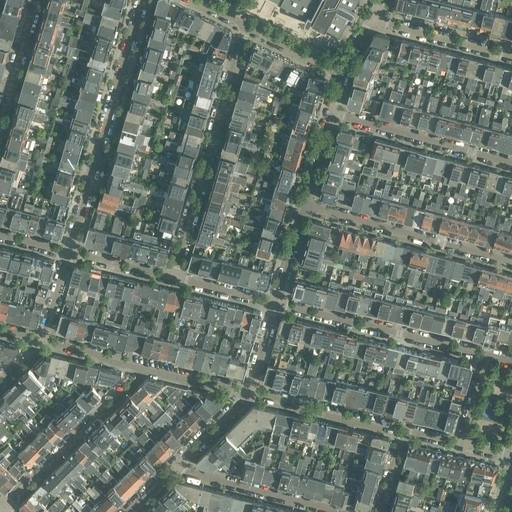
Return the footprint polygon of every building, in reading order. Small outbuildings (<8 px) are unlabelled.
[(0,6),(4,8),(20,12),(23,3),(11,0),(5,0),(5,3),(0,1),(0,6)] [(66,0),(48,0),(47,5),(64,9),(66,0)] [(104,4),(102,11),(104,11),(120,16),(122,8),(122,7),(123,7),(124,5),(110,0),(110,1),(107,0),(91,0),(100,2),(100,3),(104,4)] [(158,0),(155,12),(166,15),(169,16),(171,17),(174,18),(180,5),(170,0),(158,0)] [(275,0),(287,6),(285,10),(305,20),(305,21),(305,22),(305,23),(306,23),(307,24),(308,24),(309,24),(310,23),(311,20),(340,34),(347,20),(345,19),(348,13),(350,14),(351,15),(352,15),(353,15),(354,14),(354,13),(355,13),(355,12),(355,11),(354,10),(354,9),(353,9),(357,0),(275,0)] [(394,0),(394,4),(395,7),(403,9),(405,0),(394,0)] [(405,0),(403,9),(413,12),(416,0),(405,0)] [(416,0),(413,12),(425,15),(428,0),(416,0)] [(428,0),(425,15),(435,17),(440,0),(428,0)] [(441,0),(440,0),(435,17),(436,18),(437,17),(443,19),(446,20),(451,0),(446,0),(446,1),(441,0)] [(451,0),(446,20),(451,21),(452,21),(457,22),(462,5),(456,4),(456,0),(451,0)] [(463,0),(462,5),(457,22),(468,25),(473,8),(474,0),(469,0),(470,1),(465,0),(463,0)] [(473,8),(468,25),(475,27),(475,28),(479,29),(486,0),(482,0),(480,10),(473,8)] [(486,0),(479,29),(484,30),(484,29),(490,31),(494,13),(489,12),(491,0),(486,0)] [(88,5),(83,4),(81,10),(77,9),(75,13),(80,14),(85,16),(86,12),(88,5)] [(47,5),(44,16),(69,22),(70,17),(62,15),(64,9),(47,5)] [(180,5),(174,18),(179,21),(182,23),(181,24),(188,28),(195,13),(180,5)] [(0,6),(0,16),(18,21),(20,12),(4,8),(0,6)] [(104,11),(102,17),(86,12),(85,16),(84,17),(100,22),(100,21),(117,27),(118,23),(120,16),(104,11)] [(155,12),(152,22),(170,28),(171,23),(169,23),(171,17),(169,16),(166,15),(155,12)] [(195,13),(188,28),(194,31),(193,33),(196,34),(197,32),(205,18),(195,13)] [(494,13),(490,31),(501,34),(505,16),(494,13)] [(0,25),(15,30),(18,21),(0,16),(0,25)] [(44,16),(41,26),(58,31),(59,25),(71,28),(73,24),(69,22),(44,16)] [(511,17),(505,16),(501,34),(511,37),(511,33),(511,17)] [(96,26),(94,31),(113,37),(116,29),(116,30),(117,27),(100,21),(100,22),(84,17),(83,22),(96,26)] [(205,18),(197,32),(196,34),(200,36),(201,34),(207,37),(214,22),(205,18)] [(151,32),(150,32),(167,37),(169,31),(171,32),(172,28),(170,28),(152,22),(151,26),(152,26),(151,32)] [(214,22),(207,37),(212,40),(211,42),(206,53),(210,54),(215,44),(224,27),(214,22)] [(0,34),(12,39),(15,30),(0,25),(0,34)] [(41,26),(38,36),(61,42),(61,40),(57,39),(58,37),(56,37),(58,31),(41,26)] [(224,27),(215,44),(210,54),(224,58),(225,53),(218,51),(220,45),(227,47),(231,33),(229,30),(224,27)] [(88,41),(93,42),(111,47),(112,44),(112,43),(113,37),(94,31),(92,31),(91,37),(90,36),(88,41)] [(149,40),(148,43),(165,48),(171,50),(172,46),(166,44),(168,38),(167,37),(150,32),(149,33),(148,38),(149,40)] [(371,43),(370,43),(387,48),(399,51),(402,40),(396,38),(394,45),(388,44),(390,37),(390,36),(377,33),(374,34),(371,40),(371,43)] [(0,46),(9,49),(12,39),(0,34),(0,46)] [(78,36),(71,34),(68,45),(70,45),(75,47),(77,42),(78,38),(78,36)] [(35,46),(55,52),(56,52),(58,46),(60,47),(61,43),(61,42),(38,36),(35,46)] [(91,53),(108,58),(110,51),(111,47),(93,42),(88,41),(83,39),(78,38),(77,42),(88,46),(87,51),(91,53)] [(397,58),(396,61),(397,63),(405,65),(407,58),(411,42),(402,40),(399,51),(397,58)] [(421,44),(411,42),(407,58),(413,60),(410,71),(414,72),(417,61),(421,44)] [(145,48),(143,54),(162,59),(165,48),(148,43),(147,46),(145,48)] [(367,48),(365,52),(381,57),(383,55),(384,52),(386,52),(387,48),(370,43),(369,46),(367,48)] [(253,44),(249,58),(251,59),(251,60),(254,62),(252,65),(256,67),(257,63),(265,48),(256,44),(253,44)] [(421,44),(417,61),(414,72),(418,73),(421,62),(427,63),(431,47),(421,44)] [(72,57),(73,55),(75,48),(75,47),(70,45),(67,55),(68,56),(72,57)] [(0,57),(6,60),(9,49),(0,46),(0,57)] [(35,46),(32,57),(49,62),(50,55),(54,56),(55,52),(35,46)] [(336,55),(339,50),(334,47),(331,52),(336,55)] [(431,47),(427,63),(433,65),(433,67),(436,68),(441,50),(431,47)] [(265,48),(257,63),(265,67),(263,72),(264,73),(267,68),(275,53),(265,48)] [(221,67),(224,58),(210,54),(195,50),(194,55),(200,56),(199,61),(201,61),(205,63),(221,67)] [(436,68),(435,72),(440,73),(442,67),(447,68),(451,52),(441,50),(436,68)] [(365,52),(360,62),(376,67),(379,61),(385,62),(386,59),(381,57),(365,52)] [(451,52),(447,68),(452,70),(450,77),(449,81),(447,81),(446,83),(447,85),(450,85),(450,84),(452,85),(453,83),(456,71),(460,54),(451,52)] [(77,60),(87,63),(105,68),(106,64),(108,58),(91,53),(90,59),(78,56),(77,60)] [(264,73),(261,79),(260,81),(264,83),(270,70),(276,73),(284,58),(275,53),(267,68),(264,73)] [(143,61),(141,65),(162,71),(163,69),(161,68),(162,66),(160,66),(162,59),(143,54),(141,59),(143,61)] [(460,54),(456,71),(453,83),(457,85),(459,79),(461,72),(465,73),(469,57),(460,54)] [(32,57),(29,67),(51,74),(52,70),(47,68),(49,62),(32,57)] [(477,59),(469,57),(465,73),(469,74),(466,86),(470,87),(473,75),(477,59)] [(284,58),(276,73),(282,76),(281,78),(285,79),(285,78),(293,63),(284,58)] [(473,75),(470,87),(469,89),(474,91),(478,76),(482,77),(486,61),(477,59),(473,75)] [(221,67),(205,63),(201,61),(199,65),(191,63),(189,67),(193,68),(219,76),(221,67)] [(486,61),(482,77),(486,79),(483,92),(487,93),(487,92),(490,80),(494,63),(486,61)] [(105,68),(87,63),(84,62),(83,66),(86,67),(87,68),(85,74),(102,78),(104,71),(105,68)] [(357,68),(356,72),(371,77),(372,77),(372,76),(373,77),(376,72),(374,71),(376,67),(360,62),(357,68)] [(293,63),(285,78),(285,79),(288,81),(289,80),(295,83),(298,77),(303,68),(293,63)] [(494,63),(490,80),(487,92),(492,93),(495,85),(498,86),(499,82),(503,65),(494,63)] [(138,75),(156,80),(158,73),(160,74),(160,72),(162,72),(162,71),(141,65),(140,68),(138,69),(137,73),(138,75)] [(503,65),(499,82),(504,83),(502,92),(506,93),(508,85),(508,84),(511,68),(503,65)] [(29,67),(26,78),(42,82),(44,76),(54,79),(56,75),(51,74),(29,67)] [(216,85),(219,76),(193,68),(192,73),(193,73),(191,77),(196,79),(216,85)] [(306,86),(322,91),(324,84),(322,83),(323,79),(313,76),(314,74),(303,68),(298,77),(308,79),(306,86)] [(356,72),(352,83),(369,87),(370,88),(372,82),(370,82),(372,77),(371,77),(356,72)] [(176,73),(176,75),(175,79),(173,82),(179,84),(182,75),(180,74),(176,73)] [(102,78),(85,74),(84,80),(76,78),(75,82),(76,82),(99,89),(100,85),(102,78)] [(135,86),(152,91),(154,84),(156,85),(157,83),(159,83),(159,81),(156,80),(138,75),(137,79),(135,80),(134,84),(135,86)] [(241,86),(268,94),(270,94),(271,90),(258,86),(260,82),(259,82),(249,79),(243,77),(241,86)] [(26,78),(23,88),(39,93),(46,94),(47,91),(41,89),(42,82),(26,78)] [(193,88),(197,90),(213,94),(216,85),(196,79),(193,88)] [(81,88),(79,94),(96,99),(98,92),(99,89),(76,82),(75,86),(80,87),(80,88),(81,88)] [(173,82),(173,85),(170,93),(176,94),(179,84),(173,82)] [(352,83),(349,93),(365,98),(367,93),(375,95),(376,90),(369,87),(352,83)] [(156,103),(161,104),(166,106),(168,102),(151,97),(152,91),(135,86),(135,87),(134,88),(133,90),(134,91),(132,96),(155,103),(156,103)] [(241,86),(238,95),(255,99),(256,95),(267,98),(268,94),(241,86)] [(303,90),(302,95),(317,100),(318,97),(321,96),(322,91),(306,86),(305,91),(303,90)] [(63,90),(64,88),(58,87),(55,97),(61,99),(62,96),(63,90)] [(23,88),(19,100),(36,105),(44,107),(45,101),(38,99),(39,93),(23,88)] [(190,98),(194,100),(210,104),(213,94),(197,90),(193,88),(190,98)] [(384,99),(379,114),(389,117),(396,92),(396,91),(391,89),(388,100),(384,99)] [(396,92),(389,117),(399,120),(404,104),(398,102),(401,93),(396,92)] [(170,93),(168,102),(173,104),(176,94),(170,93)] [(374,101),(365,98),(349,93),(346,103),(348,106),(362,110),(363,107),(364,102),(373,105),(374,101)] [(60,100),(69,102),(71,103),(76,105),(93,109),(96,99),(79,94),(78,100),(62,96),(60,100)] [(404,104),(399,120),(408,122),(416,95),(412,94),(411,98),(406,97),(404,104)] [(238,95),(235,105),(252,109),(253,105),(258,106),(260,101),(255,99),(238,95)] [(300,100),(299,105),(315,109),(317,100),(302,95),(300,95),(299,99),(300,100)] [(416,95),(408,122),(417,125),(421,109),(417,108),(421,96),(416,95)] [(421,109),(417,125),(426,127),(434,96),(430,95),(425,110),(421,109)] [(130,105),(129,107),(146,111),(148,105),(154,106),(155,103),(132,96),(131,101),(130,102),(129,104),(130,105)] [(434,96),(426,127),(434,130),(438,113),(434,112),(438,97),(434,96)] [(184,107),(192,109),(207,114),(210,104),(194,100),(190,98),(187,97),(184,107)] [(16,110),(43,118),(48,120),(49,115),(34,111),(36,105),(19,100),(16,110)] [(373,105),(371,112),(377,114),(381,102),(374,100),(374,101),(373,105)] [(441,105),(438,113),(434,130),(443,132),(450,104),(451,102),(447,101),(445,106),(441,105)] [(75,109),(74,115),(90,119),(93,109),(76,105),(71,103),(70,106),(74,107),(73,108),(75,109)] [(455,105),(450,104),(443,132),(451,134),(456,118),(457,113),(453,112),(455,105)] [(184,118),(189,119),(205,124),(207,114),(192,109),(184,107),(177,105),(176,111),(185,114),(184,118)] [(235,105),(232,115),(254,121),(257,111),(252,109),(235,105)] [(293,114),(296,115),(312,119),(315,109),(299,105),(297,110),(294,109),(293,114)] [(126,117),(149,123),(152,124),(153,121),(144,118),(146,111),(129,107),(126,117)] [(473,123),(469,139),(477,141),(486,108),(482,107),(477,124),(473,123)] [(486,108),(477,141),(486,144),(491,127),(492,122),(488,121),(490,115),(491,109),(486,108)] [(456,118),(451,134),(460,137),(467,111),(462,109),(460,119),(456,118)] [(16,110),(13,121),(30,126),(32,119),(42,122),(43,118),(16,110)] [(467,111),(460,137),(469,139),(473,123),(469,122),(472,112),(467,111)] [(295,120),(293,125),(309,129),(312,119),(296,115),(293,114),(287,112),(285,117),(295,120)] [(54,121),(60,122),(64,123),(71,125),(87,130),(90,119),(74,115),(72,120),(56,115),(54,121)] [(187,125),(186,129),(202,134),(205,124),(189,119),(184,118),(174,115),(172,121),(187,125)] [(229,125),(246,129),(251,131),(254,121),(232,115),(229,125)] [(491,127),(486,144),(495,146),(503,116),(499,115),(498,122),(497,122),(495,129),(491,127)] [(503,116),(495,146),(504,149),(508,132),(504,131),(508,117),(503,116)] [(126,117),(123,127),(140,132),(142,126),(148,127),(149,123),(126,117)] [(13,121),(10,132),(29,137),(30,133),(28,132),(30,126),(13,121)] [(69,131),(68,135),(84,140),(87,130),(71,125),(64,123),(62,129),(69,131)] [(253,131),(251,131),(246,129),(229,125),(227,134),(248,140),(249,137),(251,136),(253,131)] [(293,125),(290,135),(306,139),(309,129),(293,125)] [(121,134),(120,138),(138,143),(139,139),(138,138),(140,132),(123,127),(121,135),(121,134)] [(169,135),(179,138),(183,139),(199,144),(202,134),(186,129),(184,134),(170,130),(169,135)] [(339,130),(337,137),(359,144),(360,140),(361,135),(355,133),(341,129),(339,130)] [(10,132),(7,142),(24,147),(25,142),(35,145),(37,140),(29,137),(10,132)] [(255,143),(248,140),(227,134),(224,145),(240,149),(241,144),(246,146),(247,145),(254,147),(255,143)] [(289,139),(287,145),(303,149),(306,139),(290,135),(287,134),(285,138),(289,139)] [(59,144),(65,146),(81,151),(84,140),(68,135),(66,141),(60,139),(59,144)] [(359,144),(337,137),(334,147),(350,151),(352,146),(357,148),(359,144)] [(119,141),(118,148),(134,153),(136,147),(137,147),(153,152),(155,147),(151,146),(144,144),(138,143),(120,138),(119,141)] [(165,145),(167,145),(196,154),(199,144),(183,139),(179,138),(177,142),(167,139),(165,145)] [(375,138),(375,141),(371,155),(375,156),(372,167),(364,165),(362,172),(369,174),(374,175),(375,175),(376,170),(380,157),(385,141),(375,138)] [(400,145),(385,141),(380,157),(391,160),(389,168),(388,168),(386,173),(376,170),(375,175),(387,178),(391,180),(393,173),(396,162),(400,145)] [(7,142),(4,153),(28,160),(29,155),(22,153),(24,147),(7,142)] [(63,151),(62,156),(78,161),(81,151),(65,146),(59,144),(57,149),(63,151)] [(281,153),(285,154),(300,159),(301,155),(303,155),(304,152),(303,150),(303,149),(287,145),(284,144),(281,153)] [(165,156),(177,159),(193,164),(196,154),(167,145),(165,150),(167,151),(165,156)] [(224,145),(221,155),(237,159),(250,163),(251,158),(239,154),(240,149),(224,145)] [(400,145),(396,162),(393,173),(397,175),(400,163),(405,164),(409,148),(400,145)] [(350,151),(334,147),(331,157),(359,164),(360,160),(349,157),(350,151)] [(115,155),(114,158),(136,165),(137,163),(135,162),(135,160),(132,159),(134,153),(118,148),(116,155),(115,155)] [(409,148),(405,164),(409,165),(407,173),(411,174),(411,173),(418,150),(409,148)] [(418,150),(411,173),(416,174),(418,168),(422,169),(426,152),(418,150)] [(426,152),(422,169),(421,173),(432,176),(433,172),(437,155),(426,152)] [(4,153),(1,163),(17,168),(19,162),(27,164),(28,160),(4,153)] [(283,159),(282,164),(298,169),(298,168),(299,168),(300,165),(299,163),(300,159),(285,154),(281,153),(280,158),(283,159)] [(218,164),(234,169),(247,173),(249,168),(236,164),(237,159),(221,155),(218,164)] [(437,155),(433,172),(431,179),(435,181),(436,179),(439,180),(445,158),(437,155)] [(52,165),(54,166),(75,171),(78,161),(62,156),(60,162),(54,160),(52,165)] [(331,157),(328,167),(344,172),(346,166),(361,170),(362,165),(359,164),(331,157)] [(112,169),(127,174),(128,174),(130,168),(131,168),(135,169),(136,165),(114,158),(113,162),(112,169)] [(445,158),(441,174),(446,175),(444,183),(448,184),(454,160),(445,158)] [(166,166),(169,167),(174,169),(190,173),(193,164),(177,159),(176,164),(167,162),(166,166)] [(448,184),(447,188),(451,190),(455,178),(458,179),(463,162),(454,160),(448,184)] [(463,162),(458,179),(463,180),(459,193),(455,192),(454,197),(462,199),(463,196),(466,186),(467,181),(471,165),(463,162)] [(0,165),(0,174),(14,179),(18,180),(22,169),(17,168),(1,163),(0,165)] [(215,174),(237,180),(246,183),(247,177),(233,173),(234,169),(218,164),(215,174)] [(275,173),(279,174),(295,179),(298,169),(282,164),(280,170),(276,168),(275,173)] [(471,165),(467,181),(466,186),(474,188),(476,183),(480,167),(471,165)] [(58,170),(56,177),(72,182),(75,171),(54,166),(53,169),(58,170)] [(159,175),(171,179),(187,183),(190,173),(174,169),(169,167),(168,173),(160,170),(159,175)] [(328,167),(325,178),(355,186),(356,182),(343,178),(344,172),(328,167)] [(480,167),(476,183),(474,188),(471,202),(475,203),(480,185),(485,186),(489,169),(480,167)] [(111,169),(108,179),(143,188),(144,184),(126,179),(127,174),(112,169),(111,169)] [(498,172),(489,169),(485,186),(480,204),(488,206),(490,201),(486,200),(489,187),(493,188),(498,172)] [(498,172),(493,188),(498,189),(494,201),(499,203),(502,190),(507,174),(498,172)] [(279,174),(275,173),(273,178),(269,177),(268,182),(292,189),(295,179),(279,174)] [(0,174),(0,186),(11,189),(15,190),(20,192),(24,192),(25,188),(12,185),(14,179),(0,174)] [(184,194),(187,183),(171,179),(159,175),(156,174),(155,178),(157,180),(169,184),(168,189),(184,194)] [(215,174),(212,184),(234,190),(240,192),(242,187),(235,185),(237,180),(215,174)] [(367,182),(360,208),(368,211),(373,194),(369,193),(374,175),(369,174),(368,179),(367,182)] [(511,189),(511,175),(507,174),(502,190),(499,203),(503,204),(506,192),(511,193),(511,189)] [(48,186),(52,188),(70,193),(71,192),(69,192),(70,187),(72,188),(73,183),(72,183),(72,182),(56,177),(54,183),(50,182),(48,186)] [(356,186),(355,186),(325,178),(322,188),(338,192),(340,187),(355,191),(356,186)] [(106,187),(122,192),(123,187),(141,193),(143,188),(108,179),(106,187)] [(274,189),(273,194),(289,198),(291,197),(292,194),(290,193),(292,189),(268,182),(264,181),(263,185),(274,189)] [(357,183),(353,202),(351,206),(360,208),(367,182),(363,181),(362,185),(357,183)] [(402,190),(395,218),(403,220),(408,204),(403,202),(408,184),(404,183),(402,190)] [(234,190),(212,184),(209,194),(232,201),(238,203),(239,198),(232,196),(234,190)] [(0,196),(1,196),(0,198),(0,222),(2,223),(7,206),(11,189),(0,186),(0,196)] [(52,188),(48,186),(47,190),(53,192),(51,198),(57,200),(61,202),(68,203),(68,201),(70,202),(71,198),(69,197),(70,193),(52,188)] [(104,194),(103,197),(118,201),(117,202),(123,204),(124,199),(121,198),(122,192),(106,187),(106,188),(104,189),(103,192),(104,194)] [(338,192),(322,188),(320,196),(320,198),(336,202),(337,196),(343,198),(345,194),(338,192)] [(375,188),(373,194),(368,211),(377,213),(383,191),(375,188)] [(157,198),(163,199),(165,200),(181,205),(184,194),(168,189),(166,196),(159,194),(157,198)] [(383,191),(377,213),(386,215),(390,199),(386,198),(388,190),(384,189),(383,191)] [(390,199),(386,215),(395,218),(402,190),(398,189),(397,194),(392,192),(390,199)] [(7,206),(2,223),(10,225),(20,192),(15,190),(10,206),(7,206)] [(420,194),(412,223),(421,225),(425,209),(421,207),(425,192),(421,190),(420,194)] [(20,192),(10,225),(18,227),(24,210),(20,209),(25,193),(24,192),(20,192)] [(408,204),(403,220),(412,223),(420,194),(416,192),(413,204),(408,203),(408,204)] [(425,209),(421,225),(429,227),(438,197),(439,193),(434,192),(430,210),(425,209)] [(146,194),(141,193),(140,198),(138,204),(143,205),(144,205),(147,195),(146,194)] [(24,210),(18,227),(27,229),(32,212),(34,204),(37,196),(32,194),(27,211),(24,210)] [(206,204),(223,210),(235,213),(236,208),(230,206),(232,201),(209,194),(206,204)] [(261,201),(266,202),(270,204),(286,208),(289,199),(289,198),(273,194),(271,200),(262,197),(261,201)] [(45,198),(41,196),(36,213),(32,212),(27,229),(35,231),(41,214),(45,200),(45,198)] [(98,206),(98,207),(115,212),(116,208),(129,211),(131,206),(123,204),(117,202),(118,201),(103,197),(101,197),(100,201),(98,202),(97,205),(98,206)] [(438,197),(429,227),(438,230),(444,209),(440,207),(442,198),(438,197)] [(156,209),(161,211),(178,216),(181,205),(165,200),(163,199),(161,204),(158,203),(156,209)] [(44,233),(49,216),(45,215),(49,201),(45,200),(41,214),(35,231),(44,233)] [(49,216),(44,233),(52,235),(61,202),(57,200),(52,217),(49,216)] [(61,202),(52,235),(59,237),(62,235),(71,204),(68,203),(61,202)] [(263,212),(267,213),(283,218),(286,208),(270,204),(266,202),(263,212)] [(444,209),(438,230),(447,232),(451,216),(454,204),(450,202),(449,205),(445,204),(444,209)] [(143,205),(138,204),(137,208),(135,212),(133,219),(137,220),(139,221),(143,205)] [(203,215),(220,220),(239,225),(240,221),(222,215),(223,210),(206,204),(203,215)] [(451,216),(447,232),(456,234),(462,213),(457,212),(459,205),(454,204),(451,216)] [(462,213),(456,234),(466,237),(471,221),(471,219),(474,210),(470,209),(468,215),(462,213)] [(91,227),(89,227),(89,226),(84,241),(86,244),(93,245),(102,211),(98,210),(94,228),(91,227)] [(102,248),(106,231),(101,229),(105,212),(102,211),(93,245),(102,248)] [(161,211),(161,212),(158,223),(174,228),(178,216),(161,211)] [(260,222),(264,223),(280,228),(283,218),(267,213),(263,212),(260,222)] [(481,224),(477,240),(485,242),(493,213),(488,212),(485,225),(481,224)] [(493,213),(485,242),(494,245),(498,229),(498,228),(493,227),(497,215),(493,213)] [(106,231),(102,248),(111,250),(119,217),(116,215),(111,232),(106,231)] [(200,226),(220,231),(229,234),(230,229),(219,225),(220,220),(203,215),(200,226)] [(119,217),(111,250),(120,252),(124,235),(119,234),(124,218),(119,217)] [(124,235),(120,252),(129,254),(133,237),(128,236),(130,229),(131,229),(133,221),(128,219),(124,235)] [(471,221),(466,237),(477,240),(481,224),(474,222),(475,220),(471,219),(471,221)] [(498,229),(494,245),(502,247),(509,221),(504,219),(502,230),(498,229)] [(133,237),(129,254),(138,256),(143,233),(146,223),(139,221),(137,220),(136,225),(140,226),(137,238),(133,237)] [(312,222),(309,232),(340,240),(342,235),(330,232),(332,226),(315,221),(312,222)] [(511,221),(509,221),(502,247),(511,249),(511,243),(511,232),(510,232),(511,227),(511,228),(511,226),(511,221)] [(243,223),(242,228),(253,231),(277,238),(280,228),(264,223),(263,228),(243,223)] [(200,226),(197,236),(226,245),(227,245),(228,240),(225,239),(218,237),(220,231),(200,226)] [(160,244),(156,261),(162,262),(165,261),(169,246),(174,230),(164,228),(163,230),(162,236),(161,238),(160,244)] [(344,229),(339,245),(343,246),(340,259),(344,260),(346,256),(348,248),(352,231),(344,229)] [(260,237),(259,243),(275,247),(277,238),(253,231),(252,235),(260,237)] [(352,231),(348,248),(346,256),(350,257),(352,249),(356,250),(361,233),(352,231)] [(340,240),(309,232),(306,242),(325,248),(327,242),(339,245),(340,240)] [(143,233),(138,256),(147,259),(151,242),(152,235),(143,233)] [(361,233),(356,250),(360,251),(358,259),(360,260),(360,262),(362,263),(365,252),(369,236),(361,233)] [(151,242),(147,259),(156,261),(160,244),(161,238),(152,235),(151,242)] [(207,239),(197,236),(194,244),(204,247),(205,243),(207,239)] [(369,236),(365,252),(362,263),(361,266),(365,268),(369,253),(374,255),(374,254),(378,238),(369,236)] [(378,238),(374,254),(378,255),(376,263),(381,264),(383,256),(387,240),(378,238)] [(387,240),(383,256),(381,264),(385,265),(385,263),(390,264),(395,243),(387,240)] [(261,255),(266,256),(272,258),(275,247),(259,243),(255,242),(252,252),(261,255)] [(325,248),(306,242),(304,252),(331,259),(332,255),(324,253),(325,248)] [(395,243),(391,259),(395,260),(391,278),(395,279),(396,276),(400,261),(404,245),(395,243)] [(404,245),(400,261),(396,276),(399,277),(403,262),(408,263),(413,247),(404,245)] [(413,247),(408,263),(412,265),(407,285),(412,286),(417,266),(421,250),(413,247)] [(2,248),(0,255),(0,265),(8,268),(12,250),(2,248)] [(12,250),(8,268),(6,278),(10,279),(12,269),(19,270),(23,253),(12,250)] [(199,254),(192,253),(188,267),(189,269),(198,271),(203,251),(200,250),(199,254)] [(246,250),(245,256),(238,281),(247,283),(252,267),(247,266),(249,258),(247,257),(249,251),(246,250)] [(421,250),(417,266),(412,286),(415,287),(419,275),(421,267),(426,268),(430,252),(421,250)] [(203,251),(198,271),(208,273),(212,258),(206,256),(207,252),(203,251)] [(304,252),(301,261),(319,267),(318,270),(325,272),(327,261),(334,263),(335,260),(331,259),(304,252)] [(430,252),(426,268),(430,269),(424,289),(429,290),(430,285),(434,270),(439,254),(430,252)] [(23,253),(19,270),(24,272),(20,289),(21,289),(25,290),(26,286),(28,279),(29,273),(34,256),(23,253)] [(222,260),(223,255),(219,254),(219,255),(213,254),(212,258),(208,273),(217,276),(222,260)] [(439,254),(434,270),(430,285),(435,286),(438,276),(442,277),(443,273),(447,257),(439,254)] [(223,255),(222,260),(217,276),(227,279),(232,262),(226,261),(227,256),(223,255)] [(232,262),(227,279),(238,281),(245,256),(240,255),(238,264),(232,262)] [(252,267),(247,283),(258,286),(262,270),(266,256),(261,255),(258,269),(252,267)] [(34,256),(29,273),(28,279),(33,280),(34,277),(40,278),(41,276),(45,258),(34,256)] [(262,270),(258,286),(266,288),(268,287),(276,259),(272,258),(266,256),(262,270)] [(447,257),(443,273),(447,274),(443,287),(448,288),(450,281),(456,259),(447,257)] [(45,258),(41,276),(40,278),(39,282),(42,283),(42,288),(37,287),(37,289),(36,293),(37,293),(46,295),(56,263),(54,261),(45,258)] [(456,259),(450,281),(454,283),(456,276),(461,278),(465,261),(456,259)] [(319,267),(301,261),(299,265),(309,268),(314,269),(318,270),(319,267)] [(465,261),(461,278),(464,279),(462,286),(467,288),(469,280),(473,264),(465,261)] [(473,264),(469,280),(467,288),(471,289),(473,281),(478,282),(482,266),(473,264)] [(299,265),(296,278),(291,292),(293,295),(302,297),(306,281),(307,278),(308,272),(309,268),(299,265)] [(75,268),(70,284),(76,285),(73,296),(67,294),(66,298),(72,300),(75,301),(76,301),(80,286),(81,283),(80,282),(83,271),(84,271),(85,268),(77,266),(75,268)] [(482,266),(478,282),(482,283),(477,301),(482,302),(483,298),(486,285),(491,268),(482,266)] [(81,283),(80,286),(76,301),(79,302),(81,302),(84,287),(88,288),(93,270),(85,268),(84,271),(83,271),(80,282),(81,283)] [(491,268),(486,285),(483,298),(487,299),(491,286),(495,287),(500,271),(491,268)] [(93,270),(88,288),(93,289),(91,297),(95,298),(97,290),(101,272),(93,270)] [(359,273),(354,271),(353,277),(363,279),(365,274),(359,273)] [(500,271),(495,287),(499,288),(495,302),(500,303),(504,289),(508,273),(500,271)] [(101,272),(97,290),(95,298),(93,305),(96,306),(98,306),(100,299),(99,299),(101,291),(105,292),(110,274),(101,272)] [(511,274),(508,273),(504,289),(500,303),(505,304),(508,291),(511,291),(511,274)] [(110,274),(105,292),(110,293),(106,308),(110,309),(111,306),(114,294),(118,276),(110,274)] [(363,280),(374,283),(375,277),(368,275),(365,274),(363,280)] [(118,276),(114,294),(111,306),(110,309),(110,310),(112,310),(115,311),(119,296),(122,297),(127,278),(118,276)] [(377,277),(375,277),(374,282),(385,285),(386,280),(386,279),(377,277)] [(127,278),(122,297),(126,298),(123,313),(125,313),(127,314),(131,299),(135,280),(127,278)] [(307,278),(306,281),(302,297),(313,300),(317,283),(311,282),(312,279),(307,278)] [(317,283),(313,300),(324,302),(329,282),(329,281),(323,279),(322,284),(317,283)] [(135,280),(131,299),(127,314),(129,314),(131,315),(135,300),(139,301),(144,282),(135,280)] [(386,280),(385,285),(383,292),(377,314),(382,315),(383,317),(385,317),(386,316),(387,317),(393,295),(387,294),(390,281),(386,280)] [(152,284),(144,282),(139,301),(143,302),(141,310),(146,311),(148,303),(152,284)] [(329,282),(324,302),(335,305),(340,285),(329,282)] [(161,286),(152,284),(148,303),(146,311),(144,317),(147,318),(148,319),(152,304),(156,305),(161,286)] [(340,285),(335,305),(345,308),(346,306),(351,285),(349,284),(348,287),(340,285)] [(4,285),(0,301),(0,317),(5,319),(10,300),(5,299),(7,292),(12,293),(13,287),(4,285)] [(351,285),(346,306),(351,308),(351,309),(354,310),(355,309),(356,309),(361,287),(351,285)] [(161,286),(156,305),(160,306),(157,321),(159,321),(161,322),(165,307),(169,288),(161,286)] [(361,287),(356,309),(361,310),(361,312),(364,312),(365,311),(366,312),(372,290),(361,287)] [(10,300),(5,319),(13,321),(21,289),(20,289),(18,288),(17,288),(14,301),(10,300)] [(169,288),(165,307),(161,322),(163,322),(165,323),(169,308),(173,309),(177,291),(169,288)] [(21,289),(13,321),(21,323),(26,304),(22,303),(25,290),(21,289)] [(372,290),(366,312),(372,313),(372,314),(375,315),(376,314),(377,314),(383,292),(372,290)] [(177,291),(173,309),(177,310),(173,325),(176,326),(178,326),(182,311),(186,293),(177,291)] [(34,306),(29,325),(35,326),(37,325),(46,295),(37,293),(36,298),(34,306)] [(186,293),(182,311),(178,326),(182,327),(184,320),(186,312),(190,313),(194,295),(186,293)] [(194,295),(190,313),(194,314),(192,324),(196,325),(197,322),(198,315),(203,297),(194,295)] [(393,295),(387,317),(393,318),(393,319),(396,320),(397,319),(398,319),(404,298),(393,295)] [(450,296),(446,309),(440,330),(446,331),(446,332),(449,333),(450,332),(451,332),(457,311),(451,309),(454,297),(450,296)] [(26,304),(21,323),(29,325),(34,306),(36,298),(32,297),(30,305),(26,304)] [(203,297),(198,315),(197,322),(205,324),(207,317),(211,299),(203,297)] [(66,314),(62,313),(57,329),(59,332),(66,334),(71,316),(75,301),(72,300),(66,298),(64,304),(69,305),(66,314)] [(404,298),(398,319),(404,321),(404,322),(406,323),(408,322),(409,322),(414,301),(404,298)] [(211,299),(207,317),(211,318),(207,333),(211,334),(212,334),(215,319),(220,301),(211,299)] [(460,300),(457,311),(451,332),(456,334),(457,335),(459,336),(460,335),(462,335),(468,314),(461,312),(464,301),(460,300)] [(71,316),(66,334),(74,336),(80,318),(76,317),(79,302),(76,301),(75,301),(71,316)] [(220,301),(215,319),(212,334),(215,335),(216,336),(220,320),(224,322),(228,303),(220,301)] [(414,301),(409,322),(414,323),(414,325),(417,325),(418,324),(419,324),(425,303),(414,301)] [(471,302),(468,314),(462,335),(467,336),(468,338),(470,338),(471,337),(472,338),(478,317),(472,315),(475,303),(471,302)] [(80,318),(74,336),(83,338),(92,305),(87,303),(83,319),(80,318)] [(228,303),(224,322),(228,323),(224,337),(227,338),(229,339),(232,324),(237,305),(228,303)] [(425,303),(419,324),(424,326),(425,327),(427,328),(429,327),(430,327),(435,306),(425,303)] [(92,305),(83,338),(91,340),(96,322),(92,321),(96,306),(93,305),(92,305)] [(237,305),(232,324),(229,339),(232,340),(233,340),(235,332),(234,332),(236,325),(241,326),(245,307),(237,305)] [(435,306),(430,327),(435,329),(436,330),(438,330),(439,329),(440,330),(446,309),(435,306)] [(245,307),(241,326),(245,327),(241,341),(245,342),(249,328),(254,309),(245,307)] [(96,322),(91,340),(99,342),(109,309),(104,308),(100,323),(96,322)] [(109,309),(99,342),(108,344),(113,326),(109,325),(112,310),(110,310),(109,309)] [(254,309),(249,328),(245,342),(253,344),(262,314),(261,311),(254,309)] [(113,326),(108,344),(116,346),(125,313),(123,313),(121,312),(117,327),(113,326)] [(125,313),(116,346),(125,348),(130,330),(125,329),(129,314),(127,314),(125,313)] [(130,330),(125,348),(133,350),(138,332),(142,318),(138,316),(134,331),(130,330)] [(490,316),(489,319),(483,340),(495,343),(496,338),(499,325),(500,322),(501,319),(490,316)] [(138,332),(133,350),(141,352),(146,334),(148,329),(144,327),(144,325),(145,325),(147,318),(144,317),(142,317),(142,318),(138,332)] [(282,319),(277,333),(276,337),(273,349),(282,351),(284,352),(286,348),(286,347),(285,347),(288,338),(288,336),(293,319),(284,317),(282,319)] [(478,317),(472,338),(478,339),(478,340),(481,341),(482,340),(483,340),(489,319),(478,317)] [(499,325),(496,338),(498,339),(498,340),(501,341),(502,340),(507,341),(511,323),(511,322),(511,317),(509,317),(507,324),(500,322),(499,325)] [(293,319),(288,336),(288,338),(292,339),(293,337),(299,339),(303,322),(293,319)] [(146,334),(141,352),(149,354),(159,321),(157,321),(155,320),(154,325),(152,330),(148,329),(146,334)] [(159,321),(149,354),(158,356),(163,338),(159,337),(163,322),(161,322),(159,321)] [(303,322),(299,339),(306,340),(306,342),(310,343),(314,325),(303,322)] [(163,338),(158,356),(167,358),(174,332),(176,326),(173,325),(171,324),(168,340),(163,338)] [(325,328),(314,325),(310,343),(309,346),(313,348),(314,342),(321,344),(325,328)] [(325,328),(321,344),(328,346),(327,350),(331,352),(336,330),(325,328)] [(175,360),(184,363),(189,345),(193,330),(189,329),(185,344),(180,343),(175,360)] [(189,345),(184,363),(193,365),(198,348),(193,347),(198,331),(193,330),(189,345)] [(347,333),(336,330),(331,352),(330,356),(328,363),(332,364),(334,364),(338,348),(343,349),(347,333)] [(174,332),(167,358),(175,360),(180,343),(176,342),(178,333),(174,332)] [(193,365),(194,365),(201,367),(211,334),(207,333),(206,333),(202,348),(198,347),(198,348),(193,365)] [(347,333),(343,349),(343,351),(349,352),(348,357),(352,358),(353,353),(358,337),(357,337),(356,335),(347,333)] [(211,334),(201,367),(210,369),(215,351),(211,350),(215,335),(212,334),(211,334)] [(358,337),(353,353),(359,355),(355,370),(356,370),(360,371),(364,356),(368,339),(363,338),(362,337),(360,336),(359,337),(358,337)] [(215,351),(210,369),(218,371),(223,353),(227,338),(224,337),(223,337),(222,341),(219,352),(215,351)] [(223,353),(218,371),(226,373),(227,368),(230,360),(231,357),(231,355),(227,354),(232,340),(229,339),(227,338),(223,353)] [(368,339),(364,356),(370,357),(366,372),(367,372),(370,373),(373,363),(374,358),(378,342),(374,341),(373,339),(370,339),(369,340),(368,339)] [(241,341),(236,340),(234,345),(238,346),(243,347),(246,348),(252,349),(253,344),(245,342),(241,341)] [(378,342),(374,358),(373,363),(379,364),(379,365),(383,366),(384,361),(389,344),(384,343),(383,342),(381,341),(380,342),(378,342)] [(4,343),(0,358),(1,359),(0,361),(0,370),(9,360),(10,361),(20,350),(20,347),(4,343)] [(389,344),(384,361),(390,362),(387,377),(391,378),(393,371),(395,363),(399,347),(395,346),(394,344),(392,344),(391,345),(389,344)] [(227,368),(226,373),(235,375),(239,359),(243,347),(238,346),(235,358),(231,357),(230,360),(227,368)] [(401,347),(399,347),(395,363),(393,371),(403,373),(404,371),(405,366),(410,350),(405,348),(404,347),(402,346),(401,347)] [(239,359),(235,375),(243,377),(244,376),(248,362),(244,361),(246,353),(244,353),(246,348),(243,347),(239,359)] [(273,349),(268,365),(263,380),(265,382),(273,384),(277,370),(278,367),(280,358),(281,357),(282,351),(273,349)] [(411,350),(410,350),(405,366),(404,371),(414,374),(416,368),(420,352),(415,351),(414,350),(412,349),(411,350)] [(420,352),(416,368),(422,370),(421,375),(425,376),(426,371),(431,355),(426,354),(425,352),(422,351),(421,352),(420,352)] [(44,355),(32,367),(40,375),(38,378),(43,383),(44,384),(47,372),(51,355),(47,354),(47,353),(44,354),(44,355)] [(431,355),(426,371),(432,373),(431,378),(435,379),(437,374),(441,357),(436,356),(435,355),(433,354),(432,355),(431,355)] [(51,355),(47,372),(44,384),(52,392),(53,388),(54,382),(50,381),(52,372),(56,373),(60,357),(51,355)] [(441,357),(437,374),(443,375),(441,380),(445,381),(447,374),(452,359),(442,356),(441,357)] [(60,357),(56,373),(60,374),(58,384),(62,385),(65,375),(69,359),(60,357)] [(277,370),(273,384),(281,386),(288,362),(288,360),(285,359),(280,358),(277,370)] [(69,359),(65,375),(62,385),(62,386),(64,388),(66,389),(69,377),(73,378),(78,361),(69,359)] [(303,373),(298,391),(306,393),(315,360),(311,359),(307,374),(303,373)] [(452,359),(447,374),(454,376),(452,384),(456,385),(458,377),(462,361),(452,359)] [(315,360),(306,393),(314,395),(319,377),(316,376),(320,361),(315,360)] [(89,364),(78,361),(73,378),(73,380),(76,384),(78,378),(85,380),(89,364)] [(458,377),(456,385),(466,388),(473,366),(471,363),(462,361),(458,377)] [(288,362),(281,386),(289,389),(296,364),(288,362)] [(296,364),(289,389),(298,391),(303,373),(299,372),(301,364),(296,363),(296,364)] [(319,377),(314,395),(323,397),(330,371),(332,364),(328,363),(327,363),(326,370),(324,378),(319,377)] [(101,367),(89,364),(85,380),(93,381),(92,386),(94,387),(96,382),(97,382),(101,367)] [(97,382),(97,383),(97,384),(103,385),(103,386),(107,387),(108,387),(109,388),(122,375),(122,372),(101,367),(97,382)] [(29,369),(23,376),(36,389),(48,400),(51,397),(40,386),(43,383),(38,378),(29,369)] [(330,371),(323,397),(331,399),(336,381),(332,380),(334,372),(330,371)] [(23,376),(17,382),(28,394),(30,395),(33,392),(45,403),(48,400),(36,389),(23,376)] [(146,380),(143,383),(145,385),(156,396),(163,389),(165,391),(169,395),(178,386),(149,378),(146,379),(146,380)] [(336,381),(331,399),(342,402),(347,382),(337,379),(336,381)] [(411,384),(408,383),(407,383),(401,381),(400,388),(410,390),(411,384)] [(17,382),(10,388),(22,400),(32,410),(36,406),(26,397),(28,394),(17,382)] [(69,390),(76,397),(88,409),(95,402),(87,394),(83,390),(80,394),(75,388),(78,385),(74,382),(70,386),(72,387),(69,390)] [(347,382),(342,402),(352,404),(357,385),(347,382)] [(441,397),(447,399),(452,400),(453,395),(455,388),(465,390),(466,388),(456,385),(452,384),(445,382),(441,397)] [(143,383),(137,389),(162,414),(165,410),(153,399),(156,396),(145,385),(143,383)] [(357,385),(352,404),(362,407),(367,387),(357,385)] [(387,392),(382,412),(392,414),(398,395),(392,393),(394,386),(389,385),(387,392)] [(184,392),(187,388),(178,386),(169,395),(166,397),(172,403),(174,402),(177,398),(181,395),(184,392)] [(93,387),(87,394),(95,402),(101,396),(98,392),(93,387)] [(367,387),(362,407),(372,409),(377,390),(367,387)] [(10,388),(4,395),(16,406),(19,403),(32,416),(35,413),(32,410),(22,400),(10,388)] [(70,404),(81,416),(88,409),(76,397),(69,390),(66,389),(64,388),(62,390),(73,401),(70,404)] [(198,401),(195,403),(208,417),(214,410),(201,397),(193,390),(193,389),(187,388),(184,392),(188,396),(191,394),(198,401)] [(432,389),(428,388),(424,401),(418,400),(413,419),(423,422),(432,389)] [(137,389),(131,395),(144,408),(146,405),(154,412),(151,415),(155,420),(162,414),(137,389)] [(223,397),(193,389),(193,390),(201,397),(214,410),(224,400),(223,397)] [(432,389),(423,422),(433,424),(438,408),(439,405),(434,403),(438,390),(432,389)] [(463,398),(465,392),(455,389),(453,395),(463,398)] [(377,390),(372,409),(382,412),(387,392),(377,390)] [(410,390),(408,397),(402,417),(413,419),(418,400),(413,398),(414,392),(410,390)] [(4,395),(0,398),(0,403),(14,418),(18,414),(13,409),(16,406),(4,395)] [(131,395),(124,401),(137,414),(145,422),(149,426),(150,426),(153,423),(153,422),(141,411),(144,408),(131,395)] [(177,398),(189,409),(202,423),(208,417),(195,403),(192,406),(181,395),(177,398)] [(398,395),(392,414),(402,417),(408,397),(398,395)] [(186,413),(183,416),(196,429),(202,423),(189,409),(177,398),(174,402),(186,413)] [(124,401),(119,407),(132,420),(134,417),(142,425),(145,422),(137,414),(124,401)] [(449,410),(444,427),(452,429),(455,428),(458,418),(462,404),(451,401),(451,403),(449,409),(449,410)] [(81,416),(70,404),(66,407),(61,402),(57,405),(63,411),(74,423),(81,416)] [(0,403),(0,416),(5,421),(6,420),(4,418),(6,416),(11,421),(14,418),(0,403)] [(55,417),(56,418),(68,429),(74,423),(63,411),(57,405),(55,403),(52,407),(56,411),(53,414),(55,417)] [(254,405),(238,421),(252,435),(260,426),(268,428),(268,426),(273,427),(277,410),(254,405)] [(119,407),(110,415),(135,440),(138,438),(138,437),(134,433),(135,432),(127,425),(132,420),(119,407)] [(165,410),(176,422),(190,435),(196,429),(183,416),(180,418),(169,407),(165,410)] [(438,408),(433,424),(444,427),(449,410),(438,408)] [(173,425),(170,428),(184,441),(190,435),(176,422),(165,410),(162,414),(155,420),(153,422),(153,423),(158,428),(162,424),(168,419),(173,425)] [(273,427),(273,428),(272,432),(281,434),(282,431),(286,412),(277,410),(273,427)] [(282,431),(281,434),(278,444),(279,444),(278,445),(277,448),(278,448),(283,449),(286,450),(287,445),(283,445),(286,432),(290,433),(294,415),(286,412),(282,431)] [(42,416),(49,423),(61,436),(68,429),(56,418),(55,417),(52,420),(45,414),(42,416)] [(110,415),(104,421),(117,434),(120,431),(128,439),(127,439),(132,444),(135,440),(110,415)] [(294,415),(290,433),(288,438),(297,440),(298,435),(303,417),(294,415)] [(0,416),(0,428),(4,433),(10,438),(13,435),(2,423),(5,421),(0,416)] [(45,426),(43,429),(56,442),(61,436),(49,423),(42,416),(39,420),(45,426)] [(303,417),(298,435),(297,440),(296,441),(305,444),(306,437),(311,419),(303,417)] [(311,419),(306,437),(310,438),(307,452),(303,451),(302,454),(310,457),(310,456),(315,439),(319,421),(311,419)] [(25,423),(37,435),(49,448),(56,442),(43,429),(40,432),(28,420),(26,422),(25,423)] [(104,421),(98,428),(123,452),(124,451),(126,449),(127,449),(121,443),(120,443),(115,437),(117,434),(104,421)] [(238,421),(226,433),(238,445),(243,439),(245,441),(252,435),(238,421)] [(319,421),(315,439),(310,456),(315,457),(319,440),(324,441),(324,440),(328,423),(319,421)] [(33,438),(31,441),(43,454),(49,448),(37,435),(25,423),(22,426),(33,438)] [(161,437),(158,440),(172,453),(177,447),(164,434),(158,428),(153,423),(150,426),(161,437)] [(328,423),(324,440),(330,441),(329,446),(333,447),(334,442),(338,425),(328,423)] [(158,428),(164,434),(177,447),(184,441),(170,428),(168,430),(162,424),(158,428)] [(338,425),(334,442),(341,444),(336,463),(340,464),(341,460),(343,455),(349,428),(338,425)] [(98,428),(92,434),(105,447),(108,443),(120,455),(123,452),(98,428)] [(349,428),(343,455),(346,456),(349,446),(356,448),(356,445),(358,440),(360,431),(349,428)] [(140,435),(152,446),(165,459),(172,453),(158,440),(155,443),(144,431),(140,435)] [(358,440),(371,443),(387,447),(389,440),(390,440),(388,438),(360,431),(358,440)] [(13,435),(17,439),(37,460),(43,454),(31,441),(28,443),(22,438),(16,432),(13,435)] [(226,433),(219,439),(233,453),(236,450),(243,456),(239,460),(244,464),(245,459),(247,454),(239,446),(238,445),(226,433)] [(92,434),(86,440),(111,465),(114,461),(102,449),(105,447),(92,434)] [(149,449),(145,453),(159,466),(165,459),(152,446),(140,435),(138,437),(138,438),(149,449)] [(13,443),(21,450),(18,453),(21,456),(25,460),(31,466),(37,460),(17,439),(13,443)] [(219,439),(213,446),(232,464),(235,467),(239,464),(230,456),(233,453),(219,439)] [(86,440),(80,446),(93,459),(96,456),(108,467),(111,465),(86,440)] [(359,452),(368,454),(384,459),(385,457),(384,457),(385,455),(387,447),(371,443),(369,449),(356,445),(356,448),(355,451),(359,452)] [(0,459),(12,447),(9,444),(0,453),(0,459)] [(256,462),(252,479),(261,481),(265,464),(268,451),(270,446),(269,446),(265,445),(261,463),(256,462)] [(409,445),(404,462),(406,463),(406,462),(411,463),(407,479),(411,481),(420,447),(409,445)] [(80,446),(74,452),(93,471),(99,477),(99,476),(102,473),(96,467),(90,461),(93,459),(80,446)] [(213,446),(207,451),(220,465),(224,462),(232,471),(236,468),(235,467),(232,464),(213,446)] [(0,459),(0,471),(6,466),(3,463),(16,450),(12,447),(0,459)] [(420,447),(411,481),(417,482),(418,476),(417,475),(420,465),(426,467),(431,450),(430,450),(430,448),(426,447),(425,449),(420,447)] [(129,461),(133,465),(133,466),(146,479),(153,472),(139,459),(133,453),(128,448),(126,449),(124,451),(131,458),(129,461)] [(136,449),(133,453),(139,459),(153,472),(159,466),(145,453),(143,456),(136,449)] [(273,467),(269,484),(278,486),(282,469),(285,459),(287,451),(286,450),(283,449),(278,468),(273,467)] [(426,467),(424,477),(428,478),(431,468),(437,470),(442,453),(441,453),(440,451),(438,450),(436,451),(431,450),(426,467)] [(220,465),(207,451),(197,462),(198,465),(216,470),(217,468),(218,468),(220,465)] [(265,464),(261,481),(269,484),(273,467),(275,459),(271,458),(272,452),(268,451),(265,464)] [(74,452),(68,458),(81,471),(84,468),(90,473),(93,471),(74,452)] [(367,458),(365,466),(381,470),(383,461),(384,460),(384,459),(368,454),(359,452),(358,456),(367,458)] [(437,470),(436,475),(440,476),(441,471),(448,473),(453,455),(451,455),(452,454),(448,453),(447,454),(442,453),(437,470)] [(453,455),(448,473),(446,477),(451,479),(452,474),(459,475),(463,458),(462,458),(463,456),(459,455),(458,457),(453,455)] [(6,466),(0,471),(0,483),(25,460),(21,456),(9,469),(6,466)] [(291,471),(287,488),(295,491),(300,474),(303,460),(304,458),(300,457),(297,466),(293,465),(291,471)] [(68,458),(62,464),(75,477),(84,486),(87,482),(78,473),(81,471),(68,458)] [(120,466),(126,472),(140,485),(146,479),(133,466),(133,465),(130,469),(118,458),(115,461),(120,466)] [(459,475),(457,480),(462,481),(463,476),(470,478),(474,461),(473,459),(471,458),(469,460),(463,458),(459,475)] [(244,464),(241,476),(252,479),(256,462),(250,460),(245,459),(244,464)] [(282,469),(278,486),(287,488),(291,471),(293,465),(293,464),(288,462),(289,460),(285,459),(282,469)] [(25,460),(0,483),(0,486),(4,490),(7,490),(18,479),(15,476),(22,468),(26,471),(31,466),(25,460)] [(295,491),(304,493),(308,476),(304,475),(308,462),(303,460),(300,474),(295,491)] [(123,475),(120,478),(134,491),(140,485),(126,472),(120,466),(115,461),(112,464),(123,475)] [(474,461),(470,478),(469,483),(473,484),(474,479),(481,481),(485,464),(484,463),(484,461),(482,461),(480,462),(474,461)] [(62,464),(56,470),(69,483),(72,480),(84,491),(87,488),(84,486),(75,477),(62,464)] [(308,476),(304,493),(313,495),(317,478),(321,465),(316,464),(313,477),(308,476)] [(322,479),(326,465),(321,464),(321,465),(317,478),(313,495),(322,497),(326,480),(322,479)] [(357,469),(363,471),(362,476),(378,480),(380,472),(381,471),(381,470),(365,466),(358,464),(357,469)] [(492,484),(497,466),(485,464),(481,481),(480,484),(483,485),(485,484),(486,482),(489,483),(492,484)] [(326,480),(322,497),(330,500),(334,486),(338,469),(334,468),(330,482),(326,480)] [(103,473),(114,484),(127,498),(134,491),(120,478),(117,481),(106,469),(103,473)] [(334,486),(330,500),(340,502),(343,492),(345,485),(339,484),(343,470),(338,469),(334,486)] [(56,470),(50,476),(69,495),(72,491),(66,486),(69,483),(56,470)] [(108,491),(121,504),(127,498),(114,484),(103,473),(102,473),(99,476),(101,478),(111,488),(108,491)] [(50,476),(44,482),(50,488),(52,490),(57,495),(60,492),(71,503),(72,503),(74,500),(69,495),(50,476)] [(345,481),(359,485),(375,489),(376,487),(378,480),(362,476),(360,480),(347,476),(345,481)] [(400,477),(397,488),(414,493),(423,496),(424,493),(417,491),(417,490),(415,489),(417,482),(411,481),(407,479),(402,478),(400,477)] [(178,480),(175,483),(194,503),(197,506),(198,503),(203,487),(178,480)] [(20,508),(24,511),(26,511),(46,492),(50,488),(44,482),(32,493),(20,505),(20,508)] [(175,483),(169,490),(181,502),(185,499),(191,505),(194,503),(175,483)] [(91,488),(101,498),(114,511),(121,504),(108,491),(105,495),(100,489),(99,489),(94,485),(91,488)] [(348,493),(352,494),(372,500),(372,499),(375,489),(359,485),(357,492),(349,490),(348,493)] [(98,501),(95,505),(101,511),(112,511),(114,511),(101,498),(91,488),(89,486),(87,488),(84,491),(83,493),(85,495),(88,492),(98,501)] [(203,487),(198,503),(205,505),(202,511),(206,511),(209,506),(213,490),(203,487)] [(46,492),(26,511),(38,511),(45,506),(42,503),(49,495),(48,494),(52,490),(50,488),(46,492)] [(397,488),(393,499),(411,504),(413,498),(417,499),(417,498),(422,500),(432,503),(433,499),(423,496),(414,493),(397,488)] [(169,490),(163,496),(178,511),(184,511),(188,508),(181,502),(169,490)] [(206,511),(210,511),(212,506),(219,508),(223,492),(213,490),(209,506),(206,511)] [(223,492),(219,508),(226,510),(225,511),(228,511),(229,511),(233,495),(223,492)] [(348,493),(343,492),(340,502),(349,505),(351,496),(352,494),(348,493)] [(480,503),(482,497),(479,497),(477,496),(472,495),(466,493),(462,492),(460,492),(459,497),(456,496),(454,502),(457,503),(461,504),(479,509),(479,507),(481,507),(482,504),(480,503)] [(355,497),(353,506),(367,509),(370,508),(371,503),(372,500),(352,494),(351,496),(355,497)] [(233,495),(229,511),(228,511),(239,511),(244,498),(233,495)] [(178,511),(163,496),(157,502),(166,511),(171,511),(172,511),(178,511)] [(45,506),(38,511),(50,511),(63,500),(59,497),(56,500),(48,509),(45,506)] [(244,498),(239,511),(251,511),(254,500),(244,498)] [(393,499),(390,510),(398,511),(412,511),(409,511),(411,504),(393,499)] [(63,500),(50,511),(57,511),(66,503),(63,500)] [(81,511),(87,511),(88,511),(83,507),(82,506),(75,500),(74,500),(72,503),(81,511)] [(254,500),(251,511),(262,511),(264,503),(254,500)] [(166,511),(157,502),(151,508),(154,511),(166,511)] [(83,507),(88,511),(87,511),(101,511),(95,505),(91,509),(85,503),(82,506),(83,507)] [(264,503),(262,511),(273,511),(275,506),(264,503)] [(449,511),(479,511),(478,511),(479,509),(461,504),(457,503),(455,511),(450,510),(449,511)]
